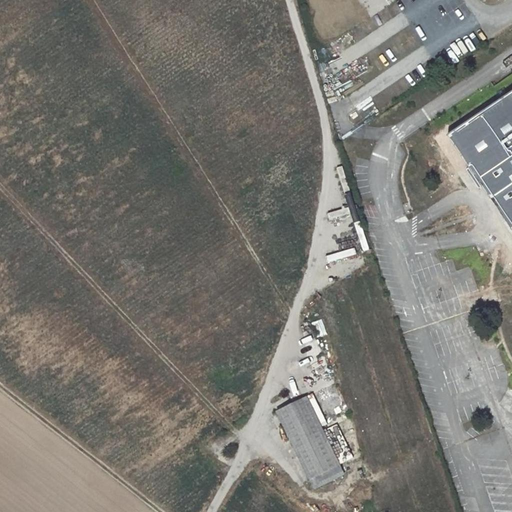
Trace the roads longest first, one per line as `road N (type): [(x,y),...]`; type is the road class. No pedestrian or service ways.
road 1 (track): [(286,0),(321,112),(325,155),(315,231),(287,357),(211,511)]
road 2 (track): [(0,286),(234,468)]
